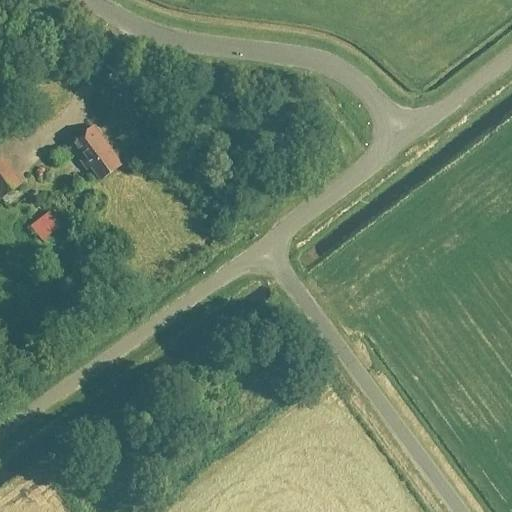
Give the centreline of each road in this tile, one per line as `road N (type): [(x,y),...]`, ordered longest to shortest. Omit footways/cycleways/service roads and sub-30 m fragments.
road 1 (unclassified): [(405,140),(375,102),(311,63),(161,39),(88,0)]
road 2 (unclassified): [(452,511),(261,251)]
road 3 (unclassified): [(0,430),(261,251)]
road 4 (unclassified): [(261,251),(405,140)]
road 5 (unclassified): [(405,140),(511,57)]
